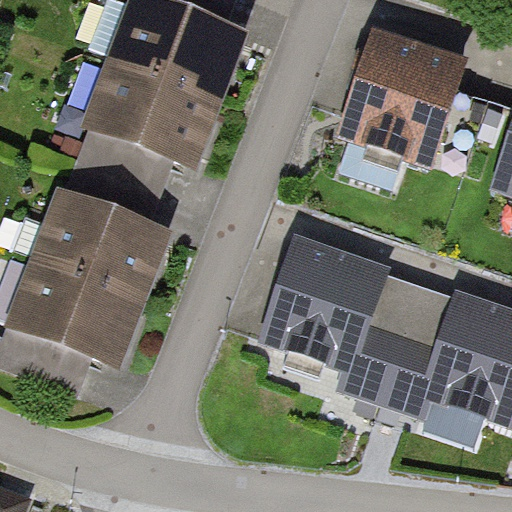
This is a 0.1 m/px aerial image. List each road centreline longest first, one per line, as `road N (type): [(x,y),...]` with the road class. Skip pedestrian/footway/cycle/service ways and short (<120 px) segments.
road 1 (residential): [(144,478),(333,0)]
road 2 (residential): [(438,511),(271,493)]
road 3 (residential): [(144,478),(0,425)]
road 4 (residential): [(271,493),(144,478)]
